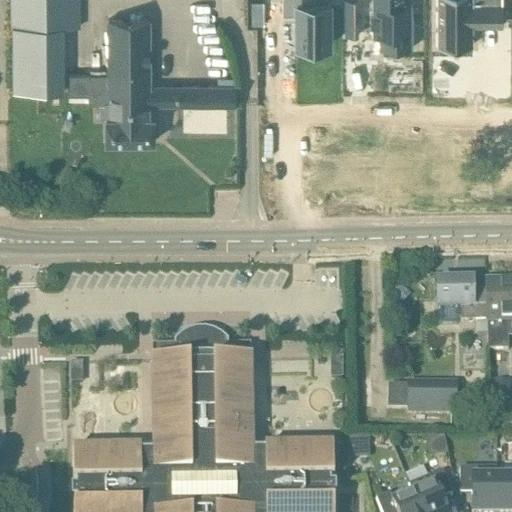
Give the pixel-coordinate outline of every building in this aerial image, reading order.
[(11,28),(12,93),(64,92),(64,28),(80,29),(79,0),(10,0),(11,28)] [(302,0),(289,0),(289,27),(300,26),(300,61),(334,61),(333,11),(318,11),(318,0),(302,0)] [(344,0),(344,10),(359,10),(358,0),(344,0)] [(369,0),(369,35),(376,35),(376,46),(409,46),(409,6),(402,6),(402,0),(369,0)] [(436,0),(436,45),(472,45),(471,0),(436,0)] [(151,19),(107,20),(107,102),(98,102),(99,120),(105,120),(105,118),(151,117),(151,107),(236,106),(236,85),(151,85),(151,19)] [(346,69),(345,96),(375,97),(376,70),(346,69)] [(396,89),(376,89),(376,119),(396,120),(396,89)] [(154,117),(151,117),(105,118),(105,120),(105,142),(154,142),(154,117)] [(321,121),(322,174),(373,174),(373,137),(354,138),(354,121),(321,121)] [(511,281),(486,282),(486,291),(487,335),(487,352),(508,351),(508,322),(511,322),(511,281)] [(472,282),(437,283),(437,310),(437,325),(457,325),(457,310),(461,309),(461,321),(476,321),(476,335),(487,335),(486,291),(472,291),(472,282)] [(408,292),(400,285),(391,294),(399,302),(408,292)] [(205,329),(197,330),(189,332),(181,336),(175,342),(175,346),(152,346),(152,360),(151,360),(153,450),(151,450),(151,451),(153,451),(153,455),(141,455),(141,451),(143,451),(143,450),(141,450),(72,451),(73,485),(76,485),(76,490),(71,490),(71,502),(77,502),(77,507),(73,507),(73,511),(333,511),(334,504),(331,504),(330,498),(336,498),(335,486),(330,487),(330,481),(333,481),(333,447),(265,448),(263,448),(263,449),(265,449),(265,453),(253,453),(253,449),(255,449),(253,449),(252,359),(251,359),(250,345),(227,345),(227,341),(221,335),(213,331),(205,329)] [(330,358),(331,379),(343,379),(343,358),(330,358)] [(83,363),(70,363),(71,384),(83,384),(83,363)] [(493,380),(493,398),(511,397),(510,379),(493,380)] [(407,410),(407,413),(455,414),(456,384),(407,383),(407,386),(407,410)] [(444,436),(425,436),(430,457),(447,454),(444,436)] [(352,437),(343,437),(343,458),(364,458),(364,437),(352,437)] [(495,511),(496,479),(497,479),(497,469),(460,469),(460,495),(473,495),(472,511),(495,511)] [(412,495),(413,495),(420,511),(445,511),(441,501),(452,496),(443,472),(408,486),(412,495)] [(496,479),(495,511),(511,511),(511,478),(497,479),(496,479)] [(420,511),(413,495),(412,495),(393,503),(389,494),(376,500),(380,511),(420,511)]
